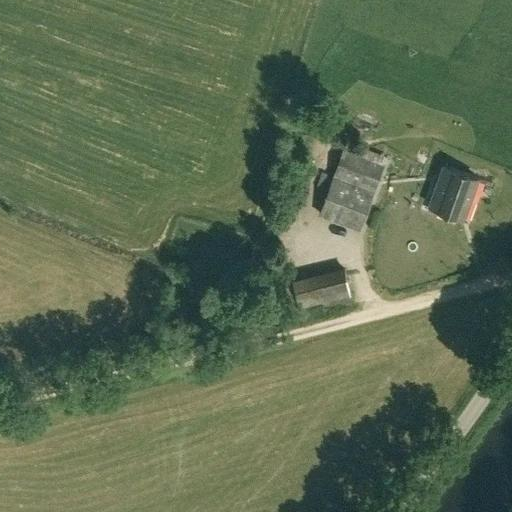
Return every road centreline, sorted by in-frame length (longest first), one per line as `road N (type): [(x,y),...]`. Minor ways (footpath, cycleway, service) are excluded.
road 1 (track): [(0,403),(511,278)]
road 2 (unclassified): [(400,511),(511,355)]
